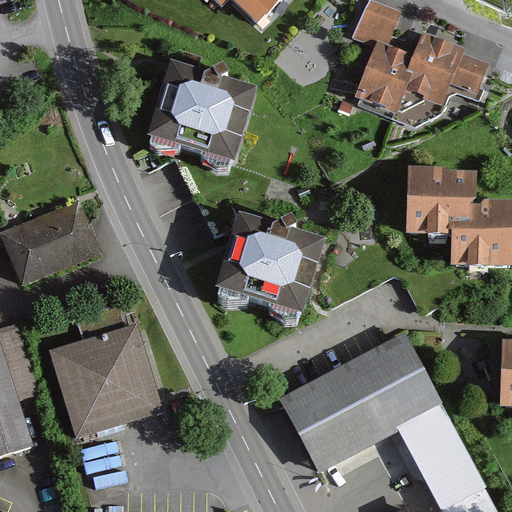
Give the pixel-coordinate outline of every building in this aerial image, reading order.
[(211,0),(225,13),(234,3),(258,26),(283,0),(211,0)] [(400,13),(370,0),(354,38),(385,50),(400,13)] [(413,65),(378,49),(357,96),(396,113),(407,88),(442,104),(448,91),(469,100),(483,69),(423,43),(413,65)] [(257,91),(170,66),(149,141),(235,166),(257,91)] [(470,176),(410,175),(408,234),(455,235),(454,267),(511,268),(511,205),(469,205),(470,176)] [(80,203),(1,234),(22,289),(102,258),(80,203)] [(327,243),(236,220),(217,291),(309,315),(327,243)] [(137,327),(49,354),(75,442),(164,415),(137,327)] [(0,341),(0,462),(37,451),(0,341)] [(410,345),(292,410),(329,477),(405,435),(447,511),(465,511),(494,497),(410,345)] [(511,348),(503,348),(501,408),(511,407),(511,348)]
